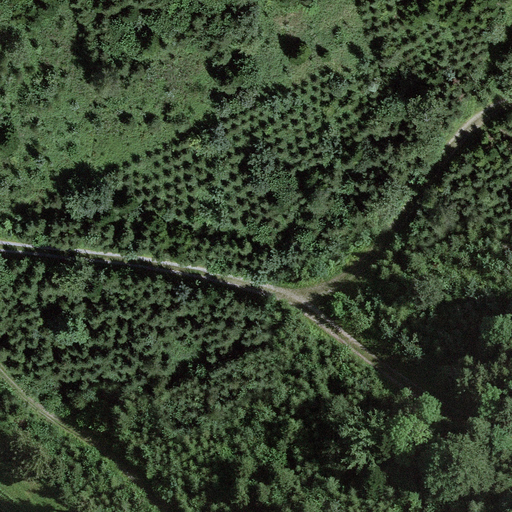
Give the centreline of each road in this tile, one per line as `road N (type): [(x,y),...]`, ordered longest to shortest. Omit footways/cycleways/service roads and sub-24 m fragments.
road 1 (track): [(511,100),(481,114),(449,145),(378,249),(341,281),(297,302),(96,252),(0,241)]
road 2 (track): [(511,440),(443,413),(297,302)]
road 3 (track): [(0,371),(90,439),(158,511)]
